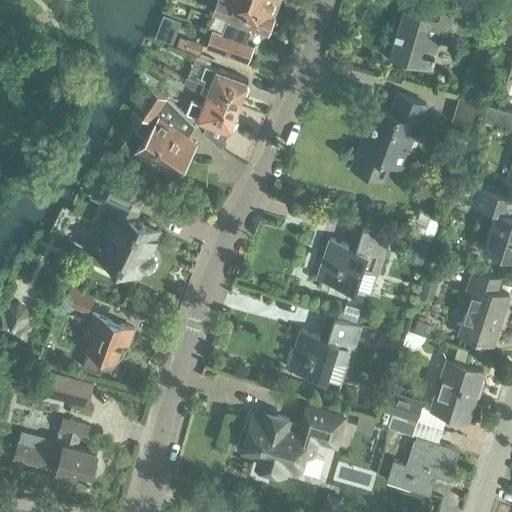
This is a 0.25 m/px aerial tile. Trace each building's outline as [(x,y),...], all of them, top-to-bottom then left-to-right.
[(213,31),(207,47),(229,55),(241,23),(249,0),(218,0),(215,11),(228,16),(221,34),(213,31)] [(249,0),(241,23),(229,55),(249,63),(255,46),(243,42),(249,26),(250,25),(267,31),(272,19),(268,16),(274,0),(249,0)] [(449,40),(461,1),(457,0),(432,0),(428,17),(404,10),(391,56),(429,67),(438,37),(449,40)] [(291,2),(288,10),(300,15),(303,6),(291,2)] [(164,14),(155,36),(173,43),(181,21),(164,14)] [(511,36),(511,15),(504,15),(502,35),(511,36)] [(188,39),(184,50),(199,56),(203,44),(188,39)] [(186,75),(183,82),(191,88),(202,92),(203,91),(207,93),(208,93),(207,94),(239,106),(244,93),(247,85),(248,83),(249,81),(216,68),(208,65),(206,64),(199,81),(186,75)] [(150,86),(135,107),(146,116),(136,130),(148,138),(159,146),(148,163),(172,179),(196,144),(187,137),(171,126),(180,112),(164,96),(150,86)] [(358,151),(352,167),(388,181),(394,164),(401,167),(413,135),(407,133),(411,122),(418,124),(422,126),(431,104),(398,92),(390,113),(381,109),(371,136),(365,133),(358,151)] [(193,99),(188,113),(198,116),(197,120),(206,123),(203,133),(222,148),(228,132),(229,132),(230,129),(230,128),(235,117),(239,106),(207,94),(208,93),(207,93),(203,103),(193,99)] [(452,119),(475,126),(482,104),(459,97),(452,119)] [(511,129),(511,125),(511,113),(487,106),(483,121),(511,129)] [(114,165),(119,157),(107,151),(103,158),(114,165)] [(96,230),(88,247),(97,252),(98,254),(102,256),(100,260),(133,276),(135,272),(140,274),(142,273),(148,273),(151,270),(152,267),(153,264),(153,260),(152,258),(151,256),(148,255),(160,231),(136,219),(149,192),(108,172),(95,199),(113,208),(101,233),(96,230)] [(511,256),(511,196),(479,186),(474,202),(497,209),(484,247),(511,256)] [(381,275),(393,237),(362,227),(356,247),(329,238),(317,277),(356,290),(363,269),(381,275)] [(424,266),(430,247),(413,241),(407,260),(424,266)] [(493,344),(509,296),(499,292),(503,279),(475,270),(469,289),(474,291),(460,334),(493,344)] [(93,300),(70,290),(64,306),(87,316),(93,300)] [(28,316),(27,308),(19,304),(10,306),(5,315),(1,313),(0,313),(0,329),(25,342),(33,327),(25,323),(28,316)] [(128,344),(134,328),(94,313),(88,330),(94,332),(82,365),(102,373),(108,358),(115,361),(122,341),(128,344)] [(349,365),(361,328),(335,319),(329,338),(301,329),(288,369),(326,381),(333,360),(349,365)] [(432,334),(434,325),(418,321),(416,330),(432,334)] [(399,354),(403,341),(380,334),(376,347),(399,354)] [(458,348),(454,362),(465,365),(469,352),(458,348)] [(467,421),(484,371),(465,365),(454,362),(446,359),(430,409),(467,421)] [(88,404),(93,383),(42,370),(37,391),(88,404)] [(383,408),(418,419),(423,403),(388,392),(383,408)] [(290,419),(264,412),(261,422),(252,419),(250,423),(247,422),(241,444),(244,445),(242,450),(260,456),(259,461),(275,465),(273,471),(286,475),(288,468),(300,472),(306,452),(302,451),(308,432),(338,441),(345,417),(308,406),(301,428),(288,424),(290,419)] [(383,408),(378,424),(413,435),(418,419),(383,408)] [(362,413),(357,429),(371,433),(376,417),(362,413)] [(88,438),(91,426),(64,419),(60,431),(66,433),(64,443),(62,443),(59,453),(19,442),(15,457),(88,477),(87,479),(90,480),(98,452),(74,446),(77,434),(88,438)] [(448,479),(458,451),(416,437),(407,465),(395,461),(388,480),(428,494),(435,474),(448,479)]
